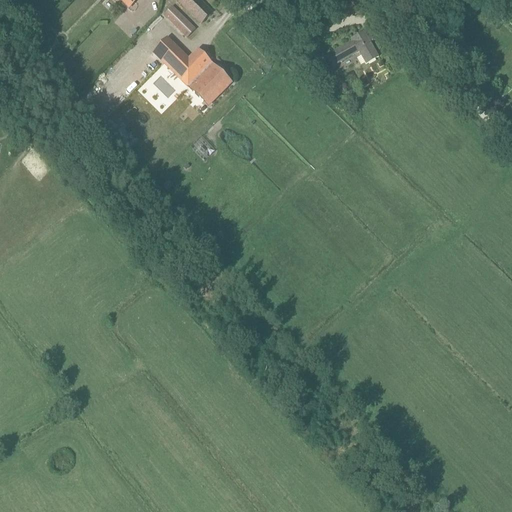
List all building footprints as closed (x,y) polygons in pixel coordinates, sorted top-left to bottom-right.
[(14,9),(4,0),(0,0),(0,13),(5,18),(14,9)] [(138,0),(120,0),(129,9),(138,0)] [(176,0),(201,25),(213,13),(199,0),(176,0)] [(361,1),(331,6),(333,20),(363,15),(361,1)] [(187,38),(195,30),(172,8),(164,15),(187,38)] [(351,40),(352,42),(326,56),(332,67),(359,51),(362,56),(356,60),(361,67),(366,64),(379,57),(370,42),(373,40),(370,36),(367,38),(364,32),(351,40)] [(190,89),(213,66),(200,53),(188,64),(166,42),(154,54),(187,86),(185,87),(188,90),(190,89)] [(226,79),(222,75),(213,66),(190,89),(199,98),(204,102),(203,102),(204,103),(226,80),(226,79)]
